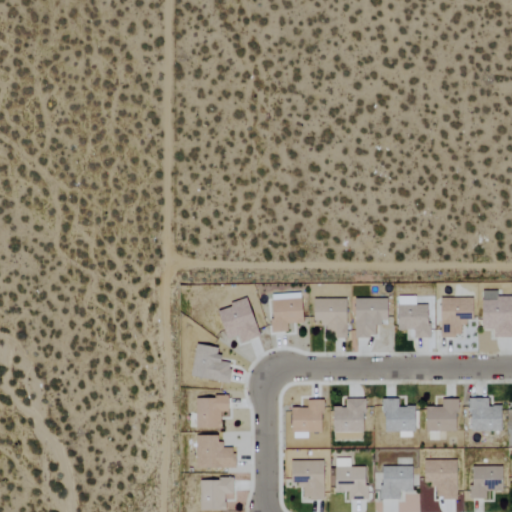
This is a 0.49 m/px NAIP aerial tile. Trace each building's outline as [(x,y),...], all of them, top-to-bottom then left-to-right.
[(269,333),(285,333),(285,324),(299,324),(298,295),(268,295),(269,333)] [(428,338),(428,325),(424,325),(424,305),(413,306),(413,298),(394,298),(394,330),(411,330),(411,338),(428,338)] [(469,299),(438,298),(437,337),(458,338),(458,321),(469,321),(469,299)] [(384,299),(351,299),(351,338),(375,338),(375,321),(384,321),(384,299)] [(344,301),(310,300),(310,322),(318,322),(318,330),(331,330),(331,340),(343,340),(344,301)] [(187,377),(225,384),(229,364),(215,361),(217,349),(193,345),(187,377)] [(193,398),(193,430),(218,431),(218,413),(225,413),(226,398),(193,398)] [(363,399),(343,399),(343,407),(330,408),(330,442),(359,442),(359,413),(363,413),(363,399)] [(412,432),(411,407),(396,408),(396,399),(380,400),(381,433),(412,432)] [(466,400),(467,432),(499,431),(498,406),(487,407),(486,399),(466,400)] [(454,432),(453,400),(439,400),(439,407),(422,408),(423,433),(454,432)] [(304,401),(304,408),(286,409),(286,434),(318,433),(317,415),(322,415),(321,401),(304,401)] [(320,461),(286,463),(287,488),(300,487),(300,501),(321,500),(320,461)] [(344,501),(365,499),(363,466),(332,468),(334,494),(343,493),(344,501)] [(377,467),(377,500),(398,501),(398,492),(409,492),(409,468),(377,467)] [(222,495),(231,495),(231,480),(197,480),(197,511),(222,511),(222,495)]
